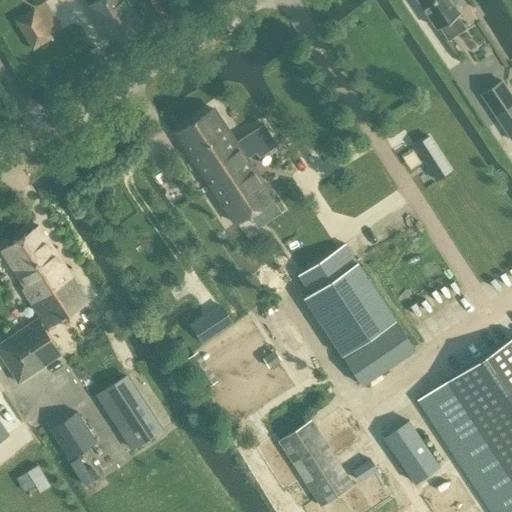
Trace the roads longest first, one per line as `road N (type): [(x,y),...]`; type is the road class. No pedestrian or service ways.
road 1 (track): [(393,166),(272,277),(427,511)]
road 2 (unclassified): [(0,161),(254,0)]
